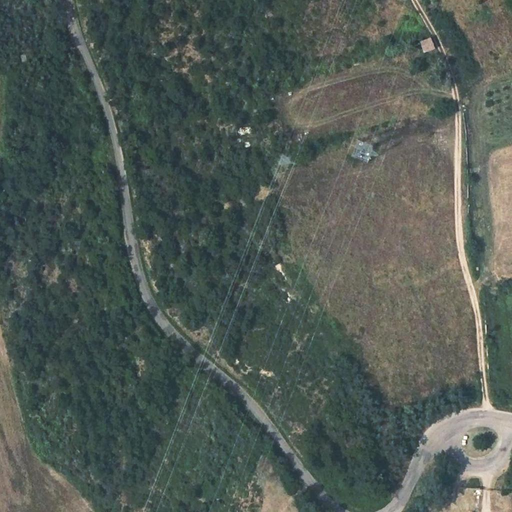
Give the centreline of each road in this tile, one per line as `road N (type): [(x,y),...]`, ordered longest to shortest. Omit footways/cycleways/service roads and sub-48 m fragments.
road 1 (unclassified): [(340,511),(146,304),(107,112),(68,0)]
road 2 (track): [(488,417),(477,310),(461,252),(456,100),(443,51),(414,0)]
road 3 (unclassified): [(451,426),(461,463),(478,469),(498,461),(509,421)]
